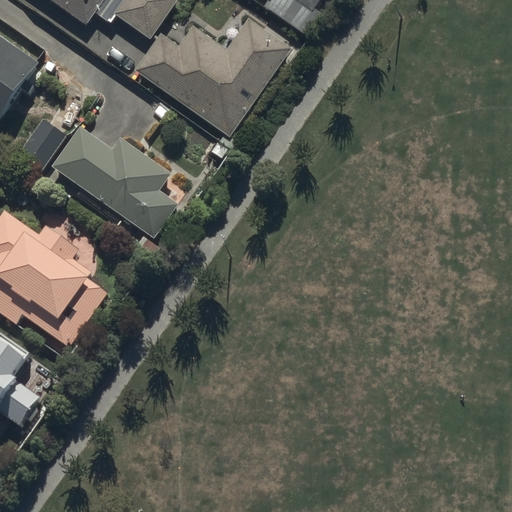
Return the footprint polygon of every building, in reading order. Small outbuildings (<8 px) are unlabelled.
[(118,18),(128,0),(52,0),(89,25),(97,14),(113,25),(118,18)] [(128,0),(118,18),(154,44),(184,2),(182,0),(128,0)] [(274,0),(268,10),(309,38),(325,14),(320,11),(327,0),(274,0)] [(164,34),(137,72),(232,139),(295,51),(250,19),(228,50),(197,28),(183,47),(164,34)] [(0,128),(44,65),(0,33),(0,128)] [(21,155),(45,172),(70,136),(46,120),(21,155)] [(83,127),(54,168),(157,241),(181,207),(161,193),(175,174),(124,138),(115,151),(83,127)] [(7,211),(0,221),(0,314),(18,327),(25,317),(71,350),(111,294),(92,276),(95,272),(75,259),(82,249),(48,226),(42,235),(7,211)]
